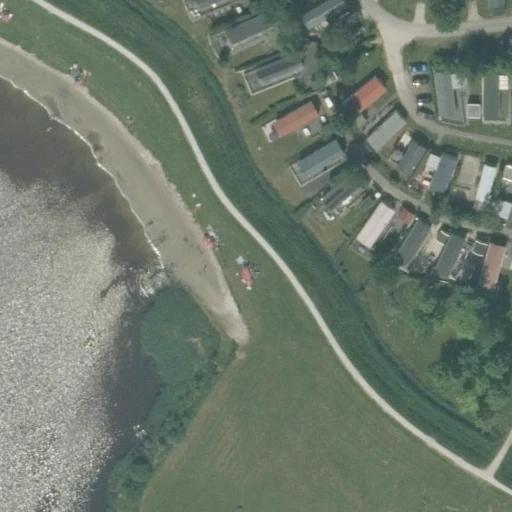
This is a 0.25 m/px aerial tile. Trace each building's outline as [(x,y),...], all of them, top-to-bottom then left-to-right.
[(260,8),(256,0),(250,0),(247,1),(252,11),(260,8)] [(341,0),(316,0),(302,7),(309,22),(344,5),(341,0)] [(503,2),(491,4),(492,13),(504,11),(503,2)] [(346,5),(336,11),(341,18),(350,12),(346,5)] [(216,32),(225,53),(278,30),(269,9),(216,32)] [(289,46),(284,35),(275,39),(280,49),(289,46)] [(246,73),(255,93),(309,70),(301,50),(246,73)] [(337,76),(333,69),(322,75),(326,82),(337,76)] [(453,109),(449,71),(433,73),(437,111),(453,109)] [(502,111),(498,73),(481,75),(486,113),(502,111)] [(313,87),(323,84),(320,75),(310,79),(313,87)] [(354,109),(388,91),(380,76),(346,95),(354,109)] [(276,118),(284,133),(322,112),(314,97),(276,118)] [(467,101),(467,114),(479,114),(479,102),(467,101)] [(398,107),(368,136),(380,148),(410,119),(398,107)] [(366,117),(360,111),(352,119),(358,125),(366,117)] [(325,135),(333,130),(327,121),(320,125),(325,135)] [(413,175),(425,139),(410,134),(397,170),(413,175)] [(299,158),(309,174),(348,152),(339,135),(299,158)] [(363,138),(356,143),(362,152),(369,148),(363,138)] [(444,190),(457,154),(441,149),(429,185),(444,190)] [(488,200),(500,163),(485,158),(472,194),(488,200)] [(511,166),(505,164),(501,176),(511,179),(511,166)] [(355,169),(324,196),(337,212),(369,185),(355,169)] [(375,200),(368,193),(358,201),(365,209),(375,200)] [(359,234),(373,244),(399,208),(384,198),(359,234)] [(407,222),(413,213),(403,206),(396,215),(397,216),(407,222)] [(411,262),(435,226),(421,217),(397,252),(411,262)] [(449,232),(441,227),(435,237),(443,242),(449,232)] [(453,274),(468,237),(452,230),(437,268),(453,274)] [(487,240),(475,237),(472,249),(484,252),(487,240)] [(479,282),(495,288),(511,244),(495,238),(479,282)]
